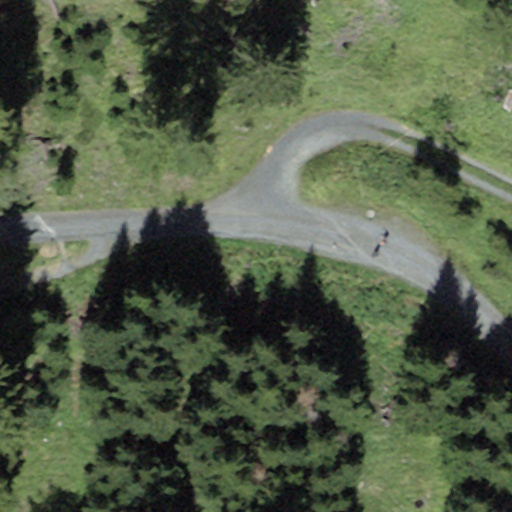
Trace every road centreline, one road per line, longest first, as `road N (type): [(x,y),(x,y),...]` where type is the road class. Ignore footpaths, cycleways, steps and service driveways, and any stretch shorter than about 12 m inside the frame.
road 1 (track): [(209,227),(288,148),(342,127),(511,200)]
road 2 (track): [(511,381),(392,269),(307,240),(209,227)]
road 3 (track): [(209,227),(0,341)]
road 4 (track): [(209,227),(0,214)]
